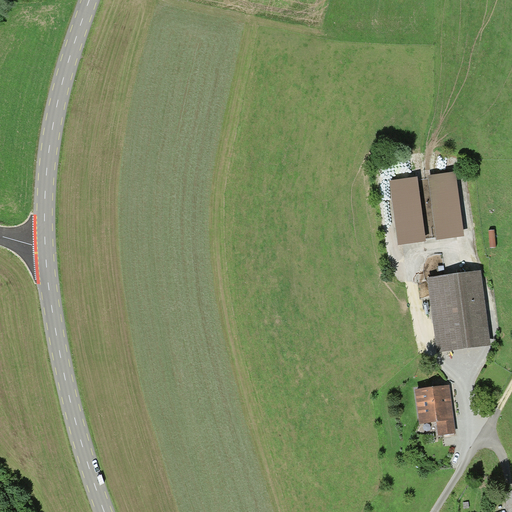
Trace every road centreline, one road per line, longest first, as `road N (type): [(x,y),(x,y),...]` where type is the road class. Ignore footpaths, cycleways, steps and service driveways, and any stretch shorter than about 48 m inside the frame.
road 1 (tertiary): [(104,511),(61,362),(45,248)]
road 2 (tertiary): [(45,248),(52,127),(89,0)]
road 3 (track): [(159,0),(331,35)]
road 4 (track): [(511,384),(434,511)]
